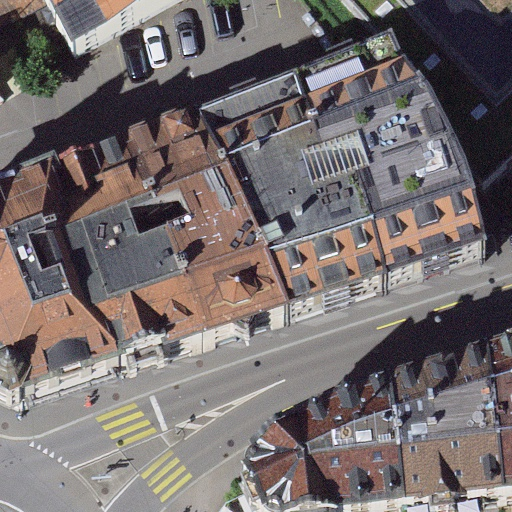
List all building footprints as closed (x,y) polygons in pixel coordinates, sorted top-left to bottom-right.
[(38,0),(34,4),(29,17),(33,29),(44,28),(54,24),(80,59),(144,24),(193,1),(192,0),(38,0)] [(511,0),(296,0),(363,74),(375,88),(483,208),(511,182),(511,0)] [(363,74),(23,205),(95,390),(134,377),(287,329),(424,283),(487,262),(483,208),(375,88),(363,74)] [(95,390),(23,205),(0,213),(0,402),(25,413),(95,390)] [(296,446),(245,484),(258,511),(511,511),(511,373),(412,401),(364,415),(338,423),(296,446)]
